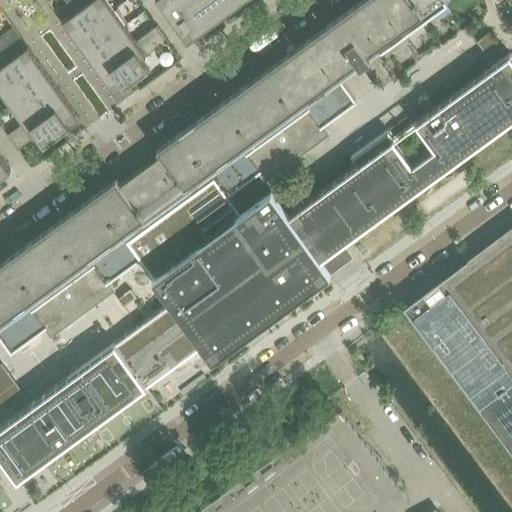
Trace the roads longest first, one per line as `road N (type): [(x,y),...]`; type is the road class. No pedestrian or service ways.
road 1 (residential): [(69,511),(511,190)]
road 2 (residential): [(314,0),(0,229)]
